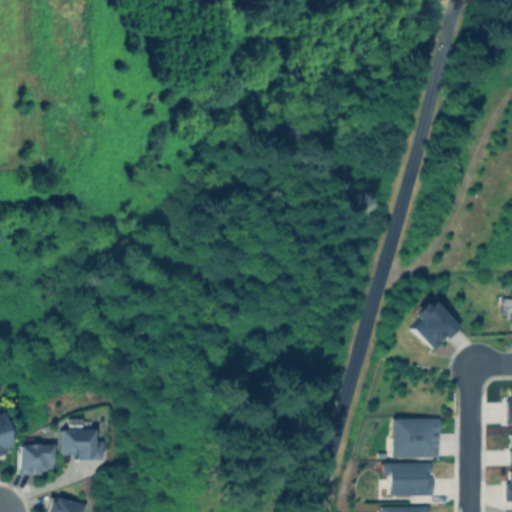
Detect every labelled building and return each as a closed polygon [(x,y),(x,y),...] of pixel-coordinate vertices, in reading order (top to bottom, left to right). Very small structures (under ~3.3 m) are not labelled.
[(441,338),(454,326),(427,300),(421,306),(417,302),(406,313),(412,319),(405,327),(427,348),(439,336),(441,338)] [(511,387),(505,387),(505,397),(501,397),(502,423),(511,422),(511,387)] [(434,457),(435,418),(386,417),(386,456),(434,457)] [(52,429),(53,454),(74,454),(74,458),(99,458),(99,440),(90,441),(89,429),(85,429),(85,419),(60,420),(60,429),(52,429)] [(0,452),(8,451),(0,424),(0,452)] [(47,443),(11,444),(12,473),(48,472),(47,443)] [(384,495),(427,494),(427,461),(376,462),(376,475),(384,474),(384,495)] [(511,470),(502,470),(503,500),(511,500),(511,470)] [(79,511),(81,503),(45,496),(42,511),(79,511)]
